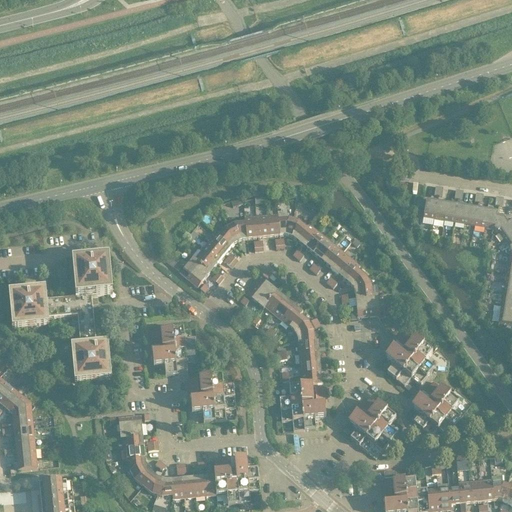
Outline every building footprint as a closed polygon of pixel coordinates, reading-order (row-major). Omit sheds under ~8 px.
[(231,203),(233,209),(242,206),(241,200),(238,201),(231,203)] [(434,221),(437,203),(426,202),(423,219),(434,221)] [(434,221),(444,223),(447,205),(437,203),(434,221)] [(447,205),(444,223),(454,224),(457,207),(447,205)] [(454,224),(464,226),(467,208),(457,207),(454,224)] [(467,208),(464,226),(474,228),(477,210),(467,208)] [(474,228),(484,229),(487,212),(477,210),(474,228)] [(487,212),(484,229),(494,231),(497,216),(498,213),(487,212)] [(494,231),(497,233),(510,224),(505,217),(497,216),(494,231)] [(278,222),(278,218),(266,219),(268,239),(279,238),(278,222)] [(266,219),(256,220),(258,240),(268,239),(266,219)] [(244,221),(245,225),(247,241),(258,240),(256,220),(244,221)] [(289,221),(278,222),(279,238),(284,237),(288,239),(293,222),(289,221)] [(307,231),(306,230),(298,224),(293,222),(288,239),(293,240),(297,243),(307,231)] [(510,224),(497,233),(503,241),(511,235),(511,222),(510,224)] [(234,226),(230,228),(238,243),(242,241),(247,241),(245,225),(234,226)] [(309,227),(306,230),(307,231),(297,243),(305,250),(318,234),(309,227)] [(225,231),(219,239),(218,239),(231,249),(234,246),(238,243),(230,228),(225,231)] [(326,241),(318,234),(305,250),(313,257),(326,241)] [(511,235),(503,241),(509,250),(511,247),(511,235)] [(224,258),(231,249),(218,239),(219,239),(216,236),(209,245),(224,258)] [(334,248),(326,241),(313,257),(322,263),(334,248)] [(209,245),(202,253),(217,266),(224,258),(209,245)] [(322,263),(330,270),(343,255),(334,248),(322,263)] [(195,262),(202,267),(210,274),(217,266),(202,253),(195,261),(195,262)] [(351,262),(343,255),(330,270),(338,277),(351,262)] [(17,330),(45,327),(46,327),(49,324),(48,322),(49,322),(48,321),(77,318),(80,347),(75,347),(74,348),(72,350),(72,352),(73,366),(74,380),(74,382),(77,384),(79,384),(107,381),(109,381),(111,378),(111,377),(108,349),(108,347),(105,345),(104,345),(96,345),(92,304),(98,304),(97,298),(108,297),(110,297),(112,294),(112,292),(111,278),(109,264),(109,262),(106,260),(105,260),(77,263),(75,263),(73,266),(73,267),(76,299),(47,302),(46,294),(46,292),(43,290),(41,290),(13,293),(11,293),(9,296),(9,298),(12,326),(12,327),(15,330),(17,330)] [(189,283),(202,267),(195,262),(195,261),(193,260),(180,275),(189,283)] [(232,264),(229,268),(232,270),(238,263),(235,261),(232,264)] [(360,269),(351,262),(338,277),(347,284),(357,272),(360,269)] [(177,265),(173,270),(178,274),(182,268),(177,265)] [(210,274),(202,267),(189,283),(197,289),(210,274)] [(357,272),(347,284),(350,287),(353,291),(368,283),(365,279),(357,272)] [(271,277),(266,273),(262,277),(267,281),(271,277)] [(215,284),(220,277),(217,275),(212,281),(215,284)] [(220,277),(215,284),(218,286),(224,280),(220,277)] [(262,281),(255,290),(270,302),(277,294),(262,281)] [(355,300),(367,299),(371,298),(370,287),(368,283),(353,291),(355,295),(355,300)] [(200,292),(204,295),(209,290),(204,287),(200,292)] [(263,311),(265,309),(264,309),(270,302),(255,290),(247,298),(263,311)] [(277,294),(270,302),(264,309),(265,309),(273,316),(285,300),(277,294)] [(511,305),(511,295),(504,294),(502,304),(511,305)] [(378,297),(371,298),(367,299),(368,319),(380,318),(378,297)] [(357,320),(368,319),(367,299),(355,300),(357,320)] [(245,308),(249,304),(244,300),(240,304),(245,308)] [(273,316),(281,323),(294,307),(285,300),(273,316)] [(511,315),(511,305),(502,304),(500,314),(511,315)] [(281,323),(290,330),(300,317),(300,318),(303,314),(294,307),(281,323)] [(511,326),(511,315),(500,314),(498,324),(511,326)] [(308,324),(300,318),(300,317),(290,330),(293,333),(295,337),(311,329),(308,324)] [(313,333),(311,329),(295,337),(298,341),(298,346),(314,344),(313,333)] [(188,375),(187,365),(198,364),(195,341),(185,342),(183,331),(161,334),(163,355),(152,356),(153,368),(164,367),(165,378),(188,375)] [(159,334),(150,335),(152,349),(160,348),(159,334)] [(413,339),(406,334),(397,345),(404,350),(413,339)] [(404,389),(411,381),(420,387),(434,370),(425,363),(432,355),(415,340),(401,357),(393,350),(385,360),(394,366),(387,375),(395,382),(404,389)] [(318,343),(314,344),(298,346),(299,356),(319,354),(318,343)] [(299,356),(300,367),(320,365),(319,354),(299,356)] [(320,365),(300,367),(301,378),(321,376),(320,365)] [(301,378),(302,388),(302,389),(311,388),(312,388),(322,387),(321,376),(301,378)] [(222,378),(210,380),(199,381),(201,402),(191,403),(192,415),(202,414),(204,425),(226,422),(225,412),(236,411),(234,388),(223,389),(222,378)] [(188,382),(190,400),(199,399),(197,381),(188,382)] [(431,401),(440,389),(433,384),(424,395),(431,401)] [(7,387),(0,395),(0,406),(2,408),(15,394),(7,387)] [(302,389),(302,388),(289,390),(290,401),(279,402),(281,424),(292,423),(293,434),(316,432),(315,421),(325,420),(324,408),(314,409),(312,388),(311,388),(302,389)] [(327,404),(326,389),(315,390),(316,405),(327,404)] [(420,417),(413,425),(431,439),(437,431),(446,438),(460,420),(452,413),(459,405),(441,391),(428,407),(419,400),(412,410),(420,417)] [(15,394),(2,408),(10,415),(23,400),(15,394)] [(23,400),(10,415),(13,417),(13,422),(32,421),(31,407),(23,400)] [(370,400),(358,414),(365,419),(376,405),(370,400)] [(378,406),(364,423),(356,416),(348,425),(357,432),(350,440),(367,455),(374,447),(383,453),(397,436),(388,429),(395,421),(378,406)] [(130,420),(132,440),(143,439),(141,419),(130,420)] [(132,440),(130,420),(118,421),(121,441),(123,441),(132,440)] [(32,421),(13,422),(14,433),(33,431),(32,421)] [(33,431),(14,433),(15,443),(34,441),(33,431)] [(123,441),(124,451),(144,449),(143,439),(132,440),(123,441)] [(34,441),(15,443),(16,453),(35,451),(34,441)] [(125,463),(129,462),(145,460),(144,449),(124,451),(125,463)] [(17,463),(36,461),(35,451),(16,453),(17,463)] [(230,459),(215,461),(216,472),(231,470),(230,459)] [(130,473),(133,477),(148,469),(145,465),(145,460),(129,462),(130,473)] [(36,461),(17,463),(18,474),(37,472),(36,461)] [(214,475),(214,477),(216,497),(227,496),(228,507),(250,505),(249,494),(260,493),(258,470),(247,471),(246,461),(234,462),(235,473),(214,475)] [(460,464),(456,464),(457,473),(468,472),(467,463),(460,464)] [(135,482),(143,489),(154,476),(150,473),(148,469),(133,477),(135,482)] [(152,496),(157,497),(162,481),(157,479),(154,476),(143,489),(152,496)] [(214,477),(203,478),(205,498),(216,497),(214,477)] [(203,478),(193,479),(195,499),(205,498),(203,478)] [(193,479),(182,480),(184,500),(195,499),(193,479)] [(74,511),(74,504),(72,483),(51,485),(51,480),(39,481),(40,497),(38,497),(39,501),(38,501),(39,511),(74,511)] [(182,480),(171,481),(173,497),(172,498),(173,501),(184,500),(182,480)] [(166,482),(162,481),(157,497),(162,498),(172,498),(173,497),(171,481),(166,482)] [(428,511),(427,494),(427,492),(416,493),(415,482),(393,484),(395,506),(384,507),(384,511),(428,511)] [(482,504),(493,503),(491,487),(492,487),(492,483),(480,484),(482,504)] [(390,491),(390,484),(382,485),(384,503),(392,502),(391,491),(390,491)] [(480,484),(470,485),(472,505),(482,504),(480,484)] [(460,506),(472,505),(470,485),(458,486),(459,491),(460,506)] [(502,486),(492,487),(491,487),(493,503),(498,502),(502,504),(507,487),(502,486)] [(507,505),(511,508),(511,506),(511,488),(511,489),(507,487),(502,504),(507,505)] [(450,507),(451,507),(457,506),(460,506),(459,491),(456,492),(449,492),(450,507)] [(449,492),(438,493),(439,511),(450,511),(451,511),(451,507),(450,507),(449,492)] [(439,511),(438,493),(427,494),(428,511),(439,511)]
